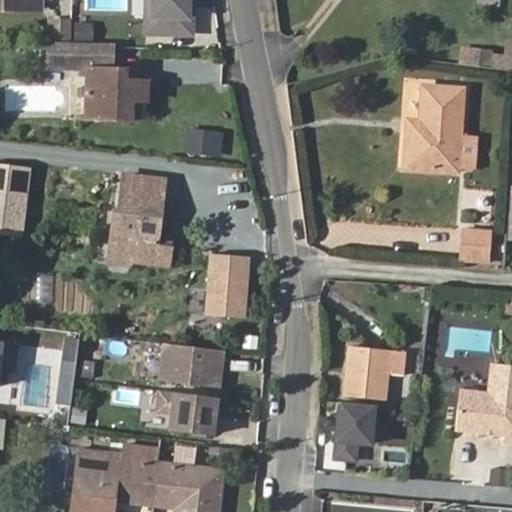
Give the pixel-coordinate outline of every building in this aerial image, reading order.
[(0,0),(0,9),(37,10),(36,0),(0,0)] [(191,35),(192,6),(188,6),(187,0),(145,0),(145,35),(191,35)] [(51,27),(50,46),(112,49),(113,23),(106,22),(106,29),(51,27)] [(511,68),(511,37),(507,37),(506,50),(461,45),(459,63),(511,68)] [(112,49),(50,46),(50,67),(88,69),(85,120),(132,123),(133,103),(144,103),(146,83),(134,83),(125,83),(126,72),(111,71),(112,49)] [(134,72),(126,72),(125,83),(134,83),(134,72)] [(437,91),(432,122),(430,135),(415,134),(412,171),(463,176),(472,94),(437,91)] [(430,135),(432,122),(416,120),(415,134),(430,135)] [(211,158),(214,135),(196,132),(193,155),(211,158)] [(223,160),(226,137),(214,135),(211,158),(223,160)] [(33,167),(0,162),(0,236),(24,239),(33,167)] [(164,180),(122,175),(114,242),(104,241),(102,257),(110,267),(130,270),(136,266),(167,270),(170,250),(171,243),(157,242),(164,180)] [(74,204),(71,222),(96,227),(100,209),(74,204)] [(491,233),(466,230),(463,263),(487,265),(491,233)] [(252,257),(206,253),(201,316),(247,319),(252,257)] [(62,364),(73,365),(76,341),(62,340),(59,363),(62,364)] [(219,388),(223,350),(164,343),(159,380),(219,388)] [(0,374),(0,372),(1,365),(16,367),(19,349),(0,346),(0,374)] [(385,372),(387,353),(346,351),(344,395),(384,398),(385,372)] [(405,355),(387,353),(385,372),(404,373),(405,355)] [(62,364),(56,403),(67,405),(73,365),(62,364)] [(15,374),(16,367),(1,365),(0,372),(15,374)] [(448,397),(444,432),(491,438),(491,443),(509,446),(511,421),(511,369),(480,366),(475,400),(448,397)] [(218,397),(159,390),(157,412),(172,413),(170,429),(214,435),(218,397)] [(371,402),(336,400),(333,455),(354,457),(355,440),(369,440),(371,402)] [(126,444),(124,461),(157,465),(158,447),(126,444)] [(153,498),(157,465),(124,461),(78,455),(71,511),(111,511),(113,502),(127,503),(128,494),(153,498)] [(216,511),(221,472),(157,465),(153,498),(176,500),(176,509),(175,511),(216,511)] [(152,506),(153,498),(128,494),(127,503),(152,506)] [(176,500),(153,498),(152,506),(176,509),(176,500)]
